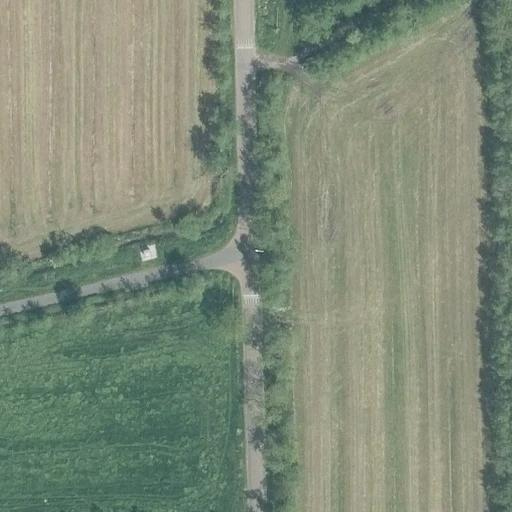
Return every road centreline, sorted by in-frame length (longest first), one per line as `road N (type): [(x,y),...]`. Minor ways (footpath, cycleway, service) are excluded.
road 1 (tertiary): [(252,511),(249,252)]
road 2 (unclassified): [(0,315),(249,252)]
road 3 (tertiary): [(249,252),(244,0)]
